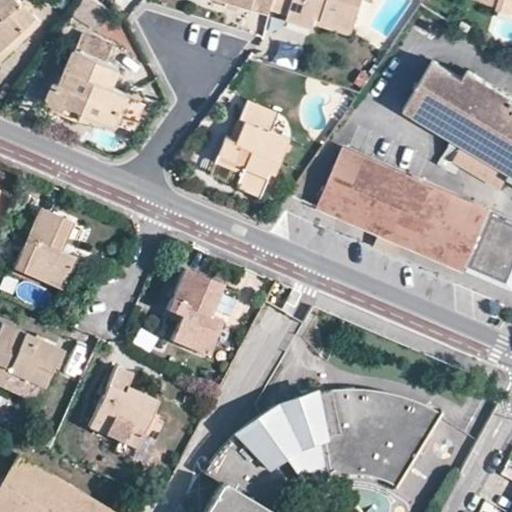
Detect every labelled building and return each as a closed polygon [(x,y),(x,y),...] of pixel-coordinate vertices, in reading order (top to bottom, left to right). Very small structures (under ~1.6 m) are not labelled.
[(0,0),(0,46),(23,24),(29,31),(38,21),(17,0),(0,0)] [(224,0),(266,12),(268,6),(270,0),(224,0)] [(310,26),(311,20),(348,31),(357,0),(270,0),(268,6),(285,12),(283,17),(310,26)] [(494,5),(511,9),(511,0),(489,0),(494,1),(494,5)] [(0,59),(29,31),(23,24),(0,46),(0,59)] [(113,122),(126,91),(109,83),(116,65),(75,48),(62,81),(56,79),(47,100),(77,113),(79,108),(113,122)] [(511,94),(463,65),(459,73),(429,57),(401,105),(448,132),(458,139),(450,153),(477,169),(481,162),(491,168),(487,174),(499,181),(505,171),(511,174),(511,94)] [(224,133),(215,156),(242,169),(236,182),(258,192),(269,167),(274,169),(288,136),(270,128),(276,111),(245,98),(237,117),(245,119),(237,138),(229,135),(227,134),(224,133)] [(229,135),(237,138),(245,119),(237,117),(229,135)] [(314,204),(376,231),(398,240),(461,267),(487,206),(340,143),(314,204)] [(481,162),(477,169),(487,174),(491,168),(481,162)] [(511,274),(511,216),(487,206),(461,267),(507,287),(511,274)] [(68,222),(35,207),(9,267),(57,287),(71,257),(56,249),(68,222)] [(376,231),(372,240),(394,250),(398,240),(376,231)] [(204,353),(219,319),(207,313),(218,285),(180,269),(164,308),(180,315),(169,338),(204,353)] [(213,315),(226,320),(235,300),(222,295),(213,315)] [(61,350),(1,322),(0,324),(0,385),(16,393),(23,378),(39,385),(49,365),(54,367),(61,350)] [(132,445),(154,398),(123,384),(128,371),(114,366),(87,425),(132,445)] [(202,472),(218,483),(200,511),(275,511),(279,506),(292,492),(305,483),(327,475),(342,472),(357,472),(371,475),(381,478),(393,485),(437,412),(416,402),(395,394),(375,390),(356,389),(333,390),(312,392),(298,396),(276,405),(257,415),(241,426),(226,440),(217,449),(207,463),(202,472)] [(96,511),(17,452),(0,473),(0,511),(96,511)]
